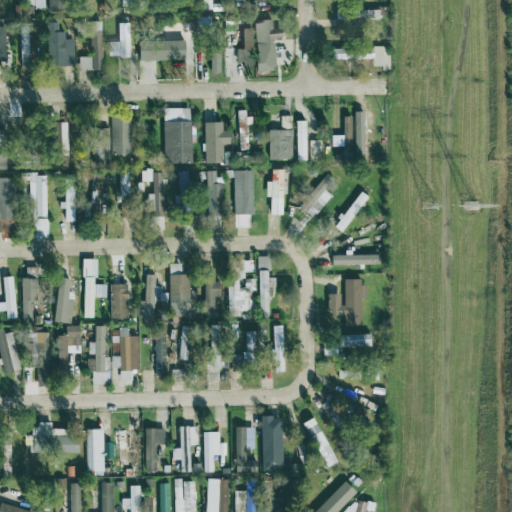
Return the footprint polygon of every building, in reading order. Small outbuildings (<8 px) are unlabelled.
[(19,0),(19,18),(31,18),(31,9),(42,9),(41,0),(19,0)] [(45,0),(46,13),(66,12),(65,0),(45,0)] [(199,0),(200,10),(210,11),(209,0),(199,0)] [(378,11),(333,10),(333,20),(378,21),(378,11)] [(273,71),(272,40),(280,40),(280,29),(271,30),(271,21),(253,22),(255,72),(273,71)] [(77,58),(77,70),(101,70),(99,22),(89,23),(90,57),(77,58)] [(72,40),(63,40),(63,32),(56,32),(56,23),(45,23),(46,67),(72,66),(72,40)] [(107,58),(128,58),(127,24),(117,24),(117,44),(107,44),(107,58)] [(235,63),(241,63),(241,71),(251,70),(250,29),(241,29),(241,50),(234,50),(235,63)] [(136,42),(137,61),(183,60),(182,41),(136,42)] [(382,49),(327,48),(327,59),(371,60),(371,66),(382,66),(382,49)] [(188,108),(161,109),(162,164),(189,164),(188,108)] [(250,117),(244,117),(244,112),(236,112),(238,151),(248,150),(247,125),(251,125),(250,117)] [(352,156),(362,156),(361,113),(351,113),(352,156)] [(108,155),(128,155),(129,115),(109,115),(108,155)] [(280,129),(290,129),(290,116),(279,117),(280,129)] [(330,148),(341,147),(341,155),(351,154),(350,117),(341,117),(341,136),(330,136),(330,148)] [(305,161),(304,121),(294,122),(294,162),(305,161)] [(202,164),(222,163),(221,145),(228,144),(227,131),(221,131),(221,122),(202,123),(202,164)] [(65,123),(48,123),(49,168),(66,167),(65,123)] [(108,162),(107,129),(90,129),(91,163),(108,162)] [(267,131),(267,160),(290,160),(289,130),(267,131)] [(308,161),(319,161),(318,141),(307,141),(308,161)] [(149,182),(150,170),(139,170),(138,182),(149,182)] [(251,171),(232,171),(232,215),(251,215),(251,171)] [(280,215),(280,194),(285,194),(286,171),(271,171),(270,215),(280,215)] [(128,173),(118,173),(118,199),(128,199),(128,173)] [(161,217),(160,173),(150,173),(151,194),(145,194),(146,217),(161,217)] [(29,239),(46,238),(45,219),(44,219),(43,174),(27,175),(29,239)] [(219,174),(205,174),(204,215),(219,215),(219,174)] [(8,179),(0,178),(0,220),(8,221),(8,179)] [(314,215),(332,195),(318,182),(295,208),(302,215),(308,209),(314,215)] [(60,186),(61,210),(62,210),(62,222),(73,222),(72,186),(60,186)] [(232,229),(248,229),(248,216),(233,215),(232,229)] [(329,256),(330,266),(375,265),(375,255),(329,256)] [(257,316),(267,316),(267,287),(273,287),(273,278),(267,278),(267,257),(256,257),(257,316)] [(94,260),(81,259),(80,318),(91,318),(91,298),(104,298),(104,285),(94,285),(94,260)] [(228,316),(239,316),(239,312),(246,311),(245,301),(253,301),(252,279),(242,280),(242,273),(251,273),(251,260),(226,261),(228,316)] [(19,279),(19,324),(30,324),(30,299),(35,299),(35,267),(24,268),(24,279),(19,279)] [(213,319),(213,297),(218,297),(218,282),(213,282),(213,275),(203,274),(202,318),(213,319)] [(137,318),(153,318),(153,301),(166,301),(166,290),(153,290),(154,275),(143,275),(143,302),(138,302),(137,318)] [(14,319),(11,277),(0,278),(2,303),(0,302),(0,311),(4,312),(4,319),(14,319)] [(67,279),(55,278),(52,323),(70,324),(71,292),(67,292),(67,279)] [(325,295),(325,317),(342,317),(342,326),(360,326),(359,298),(362,298),(362,280),(340,280),(340,295),(325,295)] [(108,319),(126,319),(125,284),(107,285),(108,319)] [(55,336),(56,369),(65,368),(65,354),(79,353),(78,326),(64,326),(64,336),(55,336)] [(103,326),(93,327),(93,342),(87,343),(87,357),(85,358),(85,372),(90,372),(90,385),(108,384),(108,357),(103,357),(103,326)] [(207,381),(217,381),(217,369),(223,368),(223,359),(218,359),(217,326),(206,326),(207,381)] [(270,327),(271,352),(269,352),(270,373),(282,373),(280,326),(270,327)] [(110,368),(118,368),(117,381),(130,381),(130,372),(135,372),(136,337),(126,336),(126,329),(110,329),(110,368)] [(163,330),(153,331),(154,375),(164,374),(163,330)] [(13,332),(0,332),(0,373),(16,372),(13,332)] [(244,355),(229,355),(230,370),(239,369),(239,363),(254,362),(253,332),(243,332),(244,355)] [(46,333),(29,333),(29,344),(22,344),(23,369),(35,368),(35,383),(47,383),(46,333)] [(370,347),(369,335),(333,336),(334,348),(370,347)] [(259,473),(280,473),(279,418),(258,418),(259,473)] [(325,468),(335,462),(309,418),(299,424),(325,468)] [(30,453),(76,453),(77,437),(64,437),(64,430),(49,430),(49,423),(36,423),(36,437),(30,437),(30,453)] [(196,427),(177,427),(178,449),(170,449),(171,460),(179,460),(179,473),(189,473),(189,446),(196,445),(196,427)] [(252,428),(233,428),(233,473),(255,473),(255,462),(244,462),(244,450),(253,450),(252,428)] [(143,473),(155,473),(154,445),(163,445),(162,429),(142,430),(143,473)] [(100,430),(83,430),(85,472),(101,472),(100,430)] [(217,432),(201,433),(202,473),(211,473),(211,456),(217,456),(217,432)] [(9,433),(0,433),(0,476),(10,476),(9,433)] [(112,460),(112,447),(102,447),(103,460),(112,460)] [(225,511),(227,480),(205,479),(203,511),(225,511)] [(193,511),(193,480),(173,480),(173,511),(193,511)] [(334,511),(354,494),(342,482),(311,511),(334,511)] [(110,511),(110,483),(98,484),(98,511),(110,511)] [(243,511),(251,511),(253,483),(244,483),(243,511)] [(68,484),(67,511),(78,511),(78,484),(68,484)] [(157,484),(157,511),(168,511),(168,484),(157,484)] [(127,511),(138,511),(138,486),(127,486),(127,499),(119,499),(119,509),(127,509),(127,511)] [(231,511),(242,511),(243,492),(233,491),(231,511)] [(149,511),(150,498),(142,498),(141,511),(149,511)] [(340,511),(366,511),(367,511),(369,511),(371,511),(373,505),(344,498),(340,511)] [(0,511),(27,511),(0,503),(0,511)]
